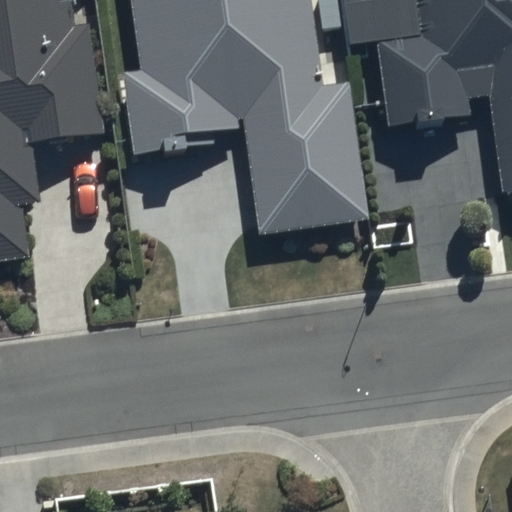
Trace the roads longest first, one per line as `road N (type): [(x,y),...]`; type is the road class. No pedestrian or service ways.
road 1 (residential): [(387,359),(0,409)]
road 2 (residential): [(387,359),(408,511)]
road 3 (residential): [(511,341),(387,359)]
